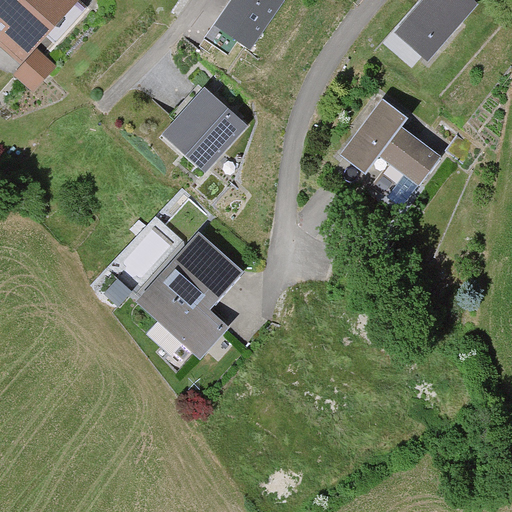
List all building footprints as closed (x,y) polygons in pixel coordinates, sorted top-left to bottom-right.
[(0,0),(0,53),(18,69),(79,0),(0,0)] [(281,2),(278,0),(234,0),(217,26),(250,48),(281,2)] [(475,4),(470,0),(421,0),(392,34),(425,63),(475,4)] [(15,76),(35,93),(55,69),(35,52),(15,76)] [(247,127),(200,88),(159,138),(205,176),(247,127)] [(401,121),(375,102),(333,160),(358,178),(371,160),(415,191),(436,162),(394,132),(401,121)] [(239,273),(195,235),(166,268),(170,273),(160,285),(154,280),(133,304),(197,361),(227,326),(207,310),(239,273)] [(122,303),(132,289),(117,278),(107,292),(122,303)]
